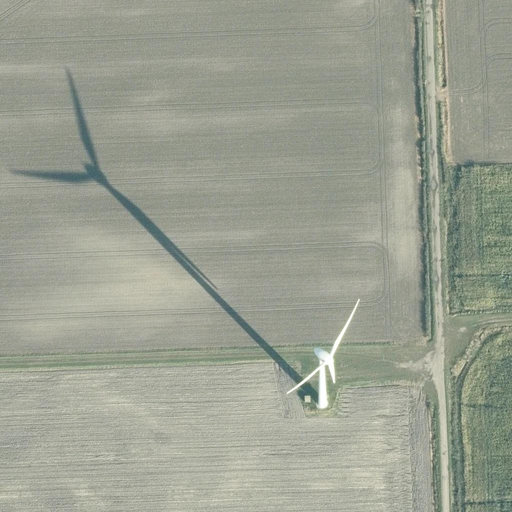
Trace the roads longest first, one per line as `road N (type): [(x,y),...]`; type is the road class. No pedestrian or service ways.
road 1 (unclassified): [(445,511),(430,0)]
road 2 (track): [(0,365),(437,349)]
